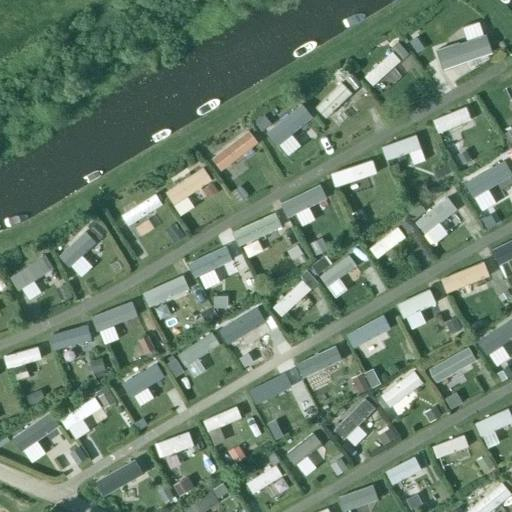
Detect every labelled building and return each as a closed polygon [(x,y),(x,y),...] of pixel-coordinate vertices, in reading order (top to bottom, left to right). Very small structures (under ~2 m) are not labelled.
[(434,25),(421,34),(447,68),(460,59),(434,25)] [(363,76),(373,88),(403,61),(392,50),(363,76)] [(313,106),(326,120),(354,94),(341,80),(313,106)] [(439,141),(474,128),(466,106),(431,119),(439,141)] [(285,157),(314,138),(297,112),(268,131),(285,157)] [(210,158),(223,173),(259,142),(246,127),(210,158)] [(381,144),(388,166),(422,156),(416,134),(381,144)] [(372,158),(330,170),(336,189),(377,177),(372,158)] [(202,167),(173,188),(182,201),(211,179),(202,167)] [(473,198),(504,183),(497,169),(466,184),(473,198)] [(156,192),(121,213),(129,228),(165,206),(156,192)] [(418,217),(435,242),(445,235),(436,222),(452,212),(443,199),(418,217)] [(488,226),(498,218),(490,208),(480,215),(488,226)] [(238,241),(277,225),(273,213),(233,229),(238,241)] [(176,219),(164,226),(174,242),(186,234),(176,219)] [(396,224),(368,248),(380,261),(407,238),(396,224)] [(75,269),(100,242),(87,230),(62,256),(75,269)] [(188,261),(196,279),(234,262),(222,236),(195,248),(199,256),(188,261)] [(511,242),(496,248),(501,263),(511,259),(511,242)] [(350,253),(318,274),(334,298),(347,289),(340,279),(359,267),(350,253)] [(41,254),(12,273),(23,289),(52,271),(41,254)] [(439,277),(447,296),(491,277),(483,259),(439,277)] [(176,306),(189,301),(178,275),(150,287),(167,326),(182,319),(176,306)] [(302,279),(271,306),(282,318),(313,291),(302,279)] [(396,301),(404,319),(438,305),(430,286),(396,301)] [(227,310),(226,292),(213,292),(214,311),(227,310)] [(91,315),(99,334),(138,318),(130,299),(91,315)] [(231,348),(267,319),(256,306),(221,335),(231,348)] [(511,316),(483,338),(493,351),(511,336),(511,316)] [(372,323),(351,331),(359,353),(381,345),(372,323)] [(57,348),(91,339),(86,324),(53,333),(57,348)] [(187,368),(224,349),(214,331),(177,350),(187,368)] [(145,355),(156,350),(148,333),(137,338),(145,355)] [(6,369),(42,362),(39,346),(3,353),(6,369)] [(299,358),(309,384),(341,372),(331,346),(299,358)] [(427,369),(433,378),(452,365),(446,356),(427,369)] [(389,412),(425,385),(413,369),(377,396),(389,412)] [(358,394),(370,388),(361,371),(350,377),(358,394)] [(254,400),(290,387),(285,373),(249,386),(254,400)] [(148,375),(126,389),(141,412),(163,398),(148,375)] [(346,441),(378,406),(364,393),(332,428),(346,441)] [(69,434),(104,412),(94,396),(59,417),(69,434)] [(236,403),(203,418),(209,432),(242,417),(236,403)] [(481,438),(511,424),(511,415),(508,406),(474,421),(481,438)] [(387,425),(377,437),(388,447),(399,436),(387,425)] [(294,464),(323,444),(313,430),(285,451),(294,464)] [(162,457),(194,450),(190,431),(158,439),(162,457)] [(437,461),(469,450),(463,434),(432,445),(437,461)] [(238,444),(227,451),(234,462),(245,455),(238,444)] [(397,465),(402,481),(414,477),(414,478),(432,473),(426,456),(397,465)] [(137,459),(94,479),(103,496),(145,476),(137,459)] [(255,495),(283,477),(274,463),(246,482),(255,495)] [(466,511),(491,511),(511,494),(511,493),(500,480),(465,511),(466,511)] [(344,511),(379,503),(374,484),(339,492),(344,511)] [(213,491),(179,504),(182,511),(201,511),(219,505),(213,491)]
